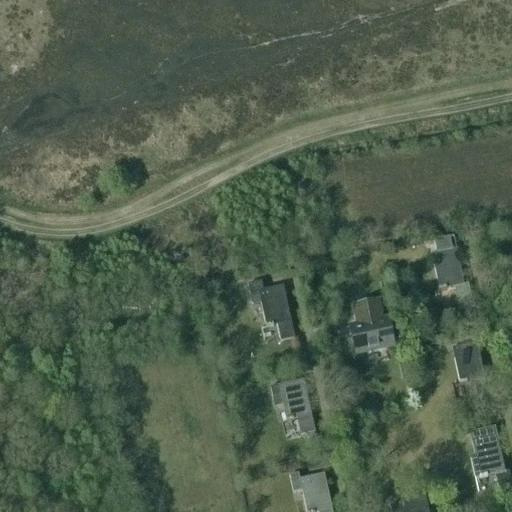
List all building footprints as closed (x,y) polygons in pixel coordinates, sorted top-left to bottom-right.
[(463,286),(453,238),(428,244),(439,293),(449,290),(453,305),(471,301),(467,286),(463,286)] [(282,288),(263,292),(261,284),(247,287),(251,307),(260,305),(265,330),(276,328),(280,344),(294,341),(282,288)] [(359,327),(349,329),(355,356),(393,348),(392,343),(399,341),(397,332),(390,333),(387,321),(380,322),(376,303),(355,308),(359,327)] [(484,381),(476,345),(451,350),(459,387),(484,381)] [(303,382),(278,387),(270,389),(272,401),(281,399),(286,424),(297,421),(300,438),(314,435),(303,382)] [(480,432),(469,434),(475,458),(470,460),(474,480),(479,479),(479,481),(487,479),(486,477),(494,475),(498,493),(511,490),(508,474),(504,475),(496,439),(482,442),(480,432)] [(331,511),(324,476),(299,481),(290,483),(293,495),(301,493),(305,511),(331,511)] [(389,508),(390,511),(427,511),(424,493),(407,497),(409,504),(389,508)]
